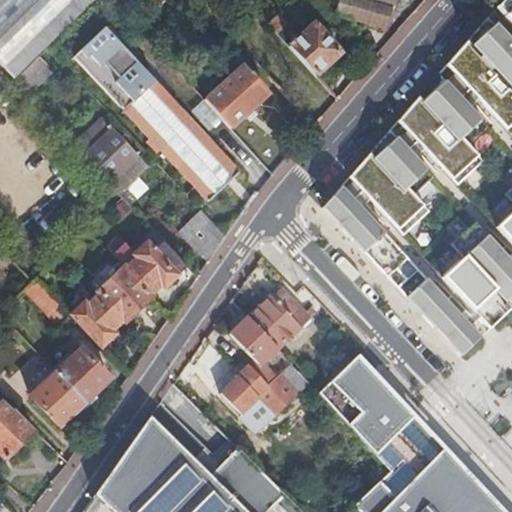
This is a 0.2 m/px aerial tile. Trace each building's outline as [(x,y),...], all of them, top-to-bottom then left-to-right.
[(0,0),(0,69),(10,80),(43,50),(48,44),(71,21),(90,0),(0,0)] [(147,0),(155,9),(165,0),(164,0),(147,0)] [(384,30),(391,6),(367,0),(335,0),(331,16),(384,30)] [(511,3),(501,1),(493,9),(511,29),(511,3)] [(267,23),(276,33),(286,25),(277,15),(267,23)] [(476,99),(509,135),(511,132),(511,47),(509,43),(485,17),(444,64),(453,74),(444,82),(436,73),(395,120),(405,131),(396,139),(387,129),(346,177),(350,181),(342,189),(338,186),(319,207),(384,277),(393,269),(402,279),(393,287),(457,356),(478,337),(467,326),(457,315),(358,208),(351,200),(360,192),(367,199),(401,235),(427,211),(411,195),(431,177),(413,158),(406,151),(415,142),(421,149),(455,185),(481,161),(466,145),(485,127),(467,107),(459,99),(468,90),(476,99)] [(85,34),(75,24),(56,42),(66,52),(85,34)] [(312,24),(288,46),(313,75),(338,53),(312,24)] [(103,27),(73,57),(149,138),(145,142),(156,153),(160,150),(208,201),(239,172),(103,27)] [(44,69),(56,57),(48,48),(35,60),(44,69)] [(35,60),(12,82),(25,96),(49,74),(44,69),(35,60)] [(203,99),(229,128),(266,95),(240,66),(203,99)] [(459,99),(467,107),(476,99),(468,90),(459,99)] [(278,110),(302,138),(314,125),(290,98),(278,110)] [(72,146),(129,205),(147,189),(137,178),(148,167),(102,118),(72,146)] [(406,151),(413,158),(421,149),(415,142),(406,151)] [(511,184),(502,194),(511,204),(511,210),(494,227),(511,246),(511,184)] [(351,200),(358,208),(367,199),(360,192),(351,200)] [(177,232),(209,262),(213,255),(225,238),(200,211),(177,232)] [(476,317),(487,329),(511,305),(511,265),(505,257),(472,222),(448,244),(460,258),(439,277),(466,306),(476,317)] [(126,271),(148,295),(160,283),(163,287),(186,265),(162,240),(152,250),(147,245),(135,257),(125,247),(115,256),(128,270),(126,271)] [(100,295),(122,320),(125,322),(150,297),(148,295),(126,271),(119,264),(93,288),(100,295)] [(24,290),(60,328),(71,317),(36,279),(24,290)] [(243,315),(274,349),(298,327),(297,326),(312,311),(308,307),(303,312),(279,286),(269,296),(267,293),(243,315)] [(71,317),(101,348),(115,334),(111,331),(122,320),(100,295),(88,307),(85,303),(71,317)] [(457,315),(467,326),(476,317),(466,306),(457,315)] [(226,332),(257,365),(274,349),(243,315),(226,332)] [(57,373),(85,403),(110,379),(82,349),(57,373)] [(500,511),(442,449),(428,464),(397,430),(411,417),(363,365),(355,357),(316,393),(386,469),(341,511),(298,511),(235,447),(206,476),(147,417),(107,474),(91,496),(107,511),(500,511)] [(265,366),(255,376),(266,387),(282,372),(272,363),(267,368),(265,366)] [(216,392),(237,414),(254,399),(271,417),(306,383),(290,365),(282,372),(266,387),(255,376),(245,366),(216,392)] [(31,398),(59,428),(85,403),(57,373),(53,369),(36,385),(40,389),(31,398)] [(0,456),(4,460),(34,430),(6,402),(2,406),(0,403),(0,456)] [(397,430),(428,464),(442,449),(411,417),(397,430)] [(27,445),(22,441),(4,460),(0,456),(0,463),(5,469),(27,445)] [(0,511),(9,511),(0,503),(0,511)]
